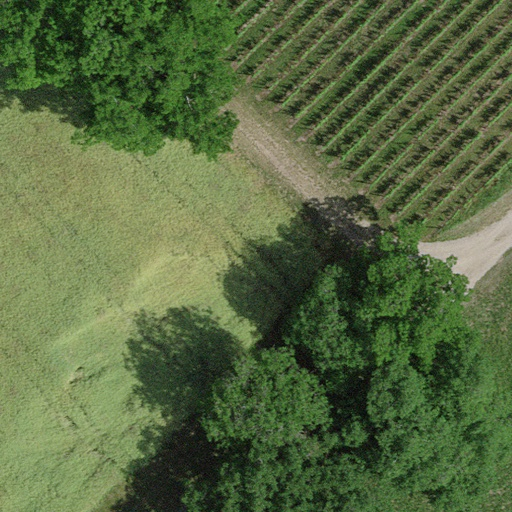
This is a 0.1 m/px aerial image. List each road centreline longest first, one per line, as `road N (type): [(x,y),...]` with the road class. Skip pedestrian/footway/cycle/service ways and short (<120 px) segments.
road 1 (track): [(495,241),(435,254),(384,241),(346,219),(125,0)]
road 2 (track): [(495,241),(228,511)]
